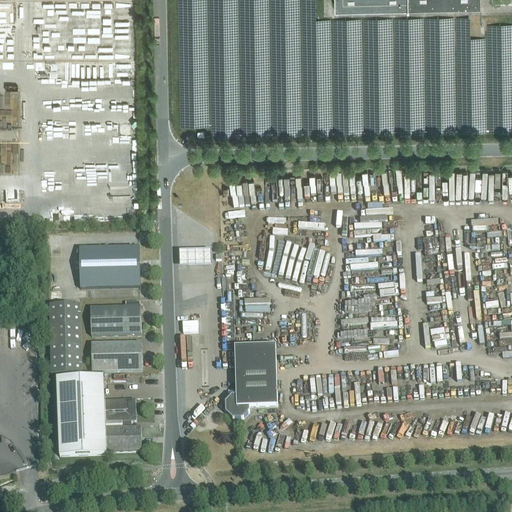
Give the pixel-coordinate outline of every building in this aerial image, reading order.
[(140,249),(80,250),(81,290),(141,289),(140,249)] [(211,255),(181,256),(181,272),(212,271),(211,255)] [(52,376),(82,376),(81,306),(50,306),(52,376)] [(92,338),(142,337),(141,309),(91,310),(92,338)] [(142,373),(142,345),(92,346),(92,374),(142,373)] [(276,347),(235,349),(237,397),(232,397),(225,404),(226,414),(233,421),(243,421),(250,414),(250,409),(278,408),(276,347)] [(136,423),(136,401),(105,402),(104,378),(57,380),(60,458),(107,457),(107,454),(142,453),(141,428),(132,429),(132,423),(136,423)]
